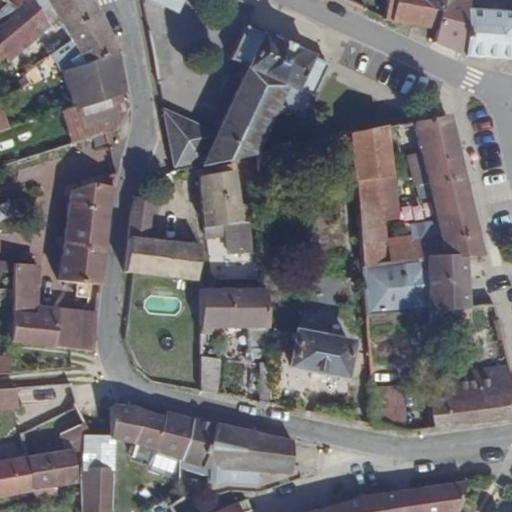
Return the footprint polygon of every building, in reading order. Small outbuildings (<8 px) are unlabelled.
[(0,20),(19,5),(10,0),(9,0),(0,7),(0,20)] [(9,56),(58,16),(68,32),(73,38),(100,23),(88,4),(86,0),(24,0),(19,5),(0,20),(0,53),(4,51),(9,56)] [(144,0),(176,15),(183,0),(144,0)] [(438,25),(442,0),(385,0),(382,19),(436,36),(438,25)] [(511,61),(511,14),(469,8),(469,0),(442,0),(438,25),(436,36),(435,46),(459,58),(511,61)] [(115,51),(100,23),(73,38),(78,47),(49,62),(41,51),(18,66),(28,79),(62,66),(115,51)] [(302,120),(328,65),(241,26),(226,57),(244,66),(213,135),(199,164),(244,157),(269,104),(288,113),(302,120)] [(122,92),(115,51),(62,66),(76,105),(122,92)] [(114,128),(123,111),(125,106),(125,103),(122,92),(76,105),(65,108),(74,141),(83,138),(103,131),(114,128)] [(199,164),(213,135),(159,109),(170,167),(199,164)] [(480,259),(446,117),(412,127),(435,229),(430,230),(430,239),(381,244),(383,266),(464,260),(480,259)] [(389,188),(382,130),(346,138),(351,187),(368,185),(370,190),(377,189),(389,188)] [(106,147),(103,131),(83,138),(86,142),(96,140),(101,146),(106,147)] [(312,168),(308,145),(254,156),(255,186),(269,183),(270,175),(312,168)] [(240,220),(230,163),(187,170),(189,179),(193,182),(203,226),(240,220)] [(97,284),(104,212),(112,186),(113,180),(101,176),(98,184),(72,187),(61,279),(97,284)] [(26,274),(25,182),(0,182),(0,271),(16,273),(26,274)] [(381,244),(377,189),(370,190),(368,185),(351,187),(358,269),(383,266),(381,244)] [(201,275),(203,240),(148,235),(149,196),(138,195),(131,196),(125,232),(122,270),(201,275)] [(468,309),(464,260),(383,266),(358,269),(363,317),(368,316),(427,312),(465,309),(468,309)] [(31,308),(36,275),(26,274),(16,273),(10,306),(31,308)] [(265,342),(262,288),(202,286),(199,323),(251,326),(251,341),(265,342)] [(52,347),(56,312),(31,308),(10,306),(6,343),(52,347)] [(90,351),(93,311),(56,308),(56,312),(52,347),(90,351)] [(466,324),(465,309),(427,312),(430,327),(466,324)] [(341,377),(347,346),(293,334),(287,364),(341,377)] [(213,396),(216,342),(200,340),(196,393),(213,396)] [(270,407),(266,355),(254,356),(255,404),(270,407)] [(0,375),(14,374),(14,360),(0,357),(0,375)] [(511,420),(511,393),(506,368),(420,380),(427,431),(511,420)] [(378,396),(378,386),(368,386),(369,397),(378,396)] [(0,410),(12,409),(10,388),(0,389),(0,410)] [(399,434),(396,405),(369,404),(371,429),(376,431),(399,434)] [(175,460),(186,421),(161,415),(157,419),(135,410),(107,407),(104,408),(99,437),(133,447),(175,460)] [(73,481),(71,451),(78,450),(76,431),(81,426),(78,421),(59,433),(59,450),(21,457),(27,487),(53,483),(73,481)] [(197,472),(210,425),(186,421),(175,460),(173,468),(197,472)] [(284,473),(287,444),(211,423),(210,425),(197,472),(194,480),(222,481),(235,474),(235,469),(249,470),(284,473)] [(171,474),(173,468),(175,460),(133,447),(130,459),(146,463),(145,468),(145,478),(173,486),(171,474)] [(0,492),(27,487),(21,457),(0,460),(0,492)] [(114,511),(114,461),(80,461),(81,490),(87,511),(114,511)] [(504,487),(511,475),(502,467),(494,479),(504,487)] [(248,483),(249,470),(235,469),(235,474),(222,481),(248,483)] [(56,496),(53,483),(27,487),(29,501),(56,496)] [(450,511),(459,483),(387,494),(389,511),(450,511)] [(170,511),(169,507),(164,492),(147,499),(150,511),(170,511)] [(389,511),(387,494),(364,497),(355,499),(358,511),(389,511)] [(358,511),(355,499),(335,504),(336,511),(358,511)] [(232,511),(231,503),(211,511),(232,511)]
